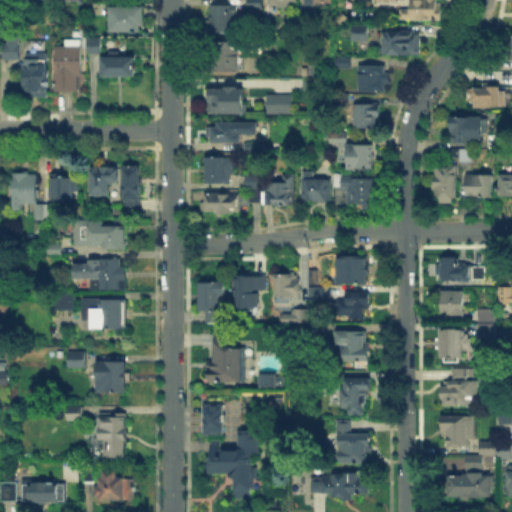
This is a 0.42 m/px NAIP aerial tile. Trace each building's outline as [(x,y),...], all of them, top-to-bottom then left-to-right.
[(400,20),(401,12),(413,12),(413,1),(443,1),(443,21),(400,20)] [(211,6),(238,7),(238,32),(211,32),(211,6)] [(143,7),(143,33),(110,33),(111,7),(143,7)] [(353,39),(353,26),(371,26),(371,39),(353,39)] [(400,56),(384,56),(384,32),(417,32),(417,48),(400,48),(400,56)] [(22,39),(22,59),(6,59),(6,39),(22,39)] [(90,54),(90,39),(103,39),(103,54),(90,54)] [(78,40),(78,45),(84,45),(84,77),(80,77),(79,92),(58,92),(58,45),(67,45),(67,40),(78,40)] [(211,42),(263,42),(263,57),(242,57),(241,72),(211,72),(211,42)] [(27,93),(27,51),(51,51),(51,93),(27,93)] [(338,67),(338,56),(351,56),(351,67),(338,67)] [(106,57),(139,58),(139,77),(106,77),(106,57)] [(389,67),(389,92),(360,92),(360,67),(389,67)] [(500,85),(500,86),(504,87),(504,106),(477,106),(477,100),(471,100),(471,88),(477,88),(477,86),(487,86),(487,85),(500,85)] [(245,91),(245,114),(212,114),(212,91),(245,91)] [(268,118),(268,96),(294,96),(294,118),(268,118)] [(352,125),(376,125),(376,101),(352,101),(352,125)] [(451,143),(451,119),(475,119),(475,143),(451,143)] [(243,143),(211,143),(211,129),(220,129),(220,123),(260,123),(260,137),(243,136),(243,143)] [(331,142),(331,131),(348,131),(348,142),(331,142)] [(489,142),(489,134),(500,134),(500,142),(489,142)] [(349,171),(349,145),(375,145),(375,171),(349,171)] [(462,161),(462,158),(462,151),(474,151),(474,161),(462,161)] [(229,185),(206,185),(206,158),(236,158),(236,173),(229,173),(229,185)] [(127,202),(127,164),(143,164),(143,202),(127,202)] [(116,166),(116,190),(110,190),(110,195),(94,195),(94,166),(116,166)] [(436,196),(436,166),(458,166),(458,197),(453,197),(453,201),(440,201),(440,196),(436,196)] [(32,207),(14,207),(14,173),(37,173),(37,202),(32,202),(32,207)] [(316,173),(316,179),(332,179),(332,203),(305,202),(305,173),(316,173)] [(75,200),(51,200),(52,174),(81,174),(81,190),(75,190),(75,200)] [(296,186),(296,206),(263,206),(263,200),(251,200),(251,188),(248,188),(248,174),(296,175),(296,186)] [(468,199),(468,174),(494,174),(494,199),(468,199)] [(511,196),(501,196),(501,174),(511,174),(511,196)] [(375,189),(375,208),(350,208),(350,189),(343,189),(343,177),(375,177),(375,189)] [(207,213),(203,213),(203,203),(207,203),(207,194),(242,194),(242,213),(207,213)] [(45,214),(45,219),(36,219),(36,203),(45,203),(45,214)] [(45,214),(45,203),(54,204),(54,214),(45,214)] [(104,218),(104,223),(125,223),(125,248),(102,248),(102,242),(97,242),(97,245),(74,245),(74,218),(104,218)] [(48,254),(48,242),(61,242),(61,254),(48,254)] [(340,285),(340,256),(370,256),(370,285),(340,285)] [(94,289),(94,280),(75,280),(76,262),(95,262),(95,257),(125,257),(125,271),(129,271),(128,289),(94,289)] [(445,282),(445,262),(471,263),(471,283),(445,282)] [(474,279),(474,266),(485,266),(485,279),(474,279)] [(256,310),(235,310),(236,275),(269,275),(269,290),(256,290),(256,310)] [(277,276),(300,276),(300,298),(295,298),(295,304),(277,304),(277,276)] [(200,311),(200,283),(223,283),(223,312),(200,311)] [(322,285),(307,285),(306,298),(321,299),(322,285)] [(511,301),(501,301),(501,286),(511,286),(511,301)] [(444,290),(466,290),(466,306),(470,306),(470,315),(444,315),(444,290)] [(368,320),(339,320),(339,301),(347,301),(347,293),(373,293),(373,308),(368,308),(368,320)] [(58,313),(58,296),(76,296),(76,313),(58,313)] [(103,297),(103,298),(129,298),(129,331),(92,331),(92,321),(83,320),(83,297),(103,297)] [(311,310),(311,323),(297,323),(297,310),(311,310)] [(479,322),(479,311),(495,311),(495,323),(479,322)] [(479,335),(479,323),(496,323),(496,335),(479,335)] [(442,358),(442,329),(464,329),(464,358),(442,358)] [(341,334),(366,334),(366,344),(370,344),(370,370),(356,369),(356,361),(340,360),(341,334)] [(235,336),(235,349),(244,349),(244,359),(249,359),(249,382),(209,382),(210,360),(213,360),(214,335),(235,336)] [(70,369),(70,352),(88,352),(88,369),(70,369)] [(100,364),(128,365),(128,393),(100,393),(100,364)] [(476,370),(476,382),(479,382),(479,401),(470,401),(470,407),(445,407),(445,382),(454,382),(454,370),(476,370)] [(277,372),(257,372),(257,384),(277,384),(277,372)] [(368,403),(342,403),(342,389),(346,389),(347,379),(373,379),(373,392),(368,392),(368,403)] [(223,404),(203,404),(203,436),(224,436),(223,404)] [(67,420),(67,407),(84,407),(84,420),(67,420)] [(511,422),(511,412),(496,412),(496,422),(511,422)] [(97,423),(97,414),(132,414),(132,459),(102,459),(102,423),(97,423)] [(471,436),(470,448),(450,448),(450,436),(444,436),(444,416),(471,417),(471,436)] [(353,420),(353,435),(370,435),(370,463),(342,463),(342,435),(338,435),(338,419),(353,420)] [(238,449),(224,449),(224,440),(210,440),(209,476),(235,476),(235,498),(253,499),(253,480),(257,480),(257,468),(253,468),(254,456),(260,456),(261,430),(239,430),(238,449)] [(511,457),(500,457),(500,443),(511,443),(511,457)] [(485,454),(485,444),(499,444),(499,454),(485,454)] [(468,469),(468,459),(486,459),(486,469),(468,469)] [(84,481),(84,467),(95,467),(95,481),(84,481)] [(358,472),(358,477),(371,477),(371,494),(355,494),(355,499),(334,499),(334,494),(313,494),(313,477),(334,477),(334,472),(358,472)] [(485,472),(484,476),(493,476),(493,498),(452,498),(452,475),(467,476),(467,472),(485,472)] [(127,497),(127,501),(102,501),(102,476),(127,476),(127,478),(137,478),(137,498),(127,497)] [(56,479),(56,482),(63,482),(63,498),(56,498),(56,501),(20,501),(20,477),(33,477),(33,480),(56,479)] [(0,499),(0,480),(15,480),(15,499),(0,499)]
